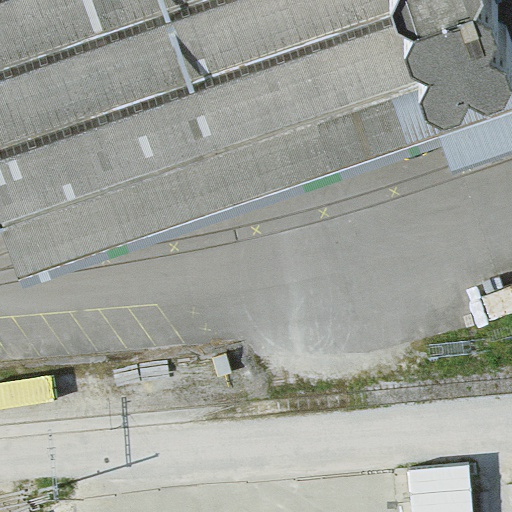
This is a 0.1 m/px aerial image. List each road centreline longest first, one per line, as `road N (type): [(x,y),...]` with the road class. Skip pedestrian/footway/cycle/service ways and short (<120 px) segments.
road 1 (residential): [(511,185),(246,275)]
road 2 (residential): [(0,289),(24,296),(246,275)]
